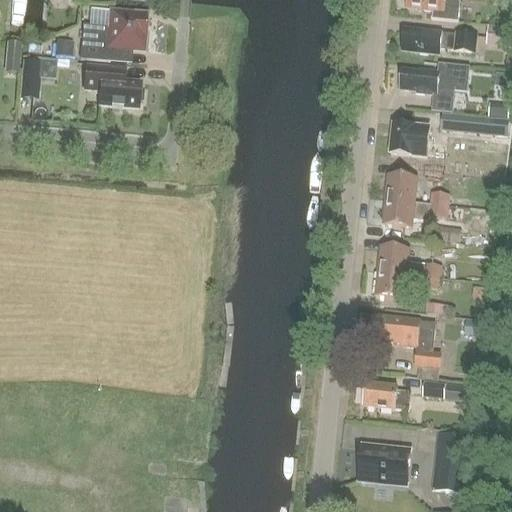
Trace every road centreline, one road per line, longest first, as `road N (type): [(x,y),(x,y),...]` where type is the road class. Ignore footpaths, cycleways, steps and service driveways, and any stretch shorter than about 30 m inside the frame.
road 1 (tertiary): [(316,511),(374,0)]
road 2 (residential): [(0,142),(169,158),(182,33)]
